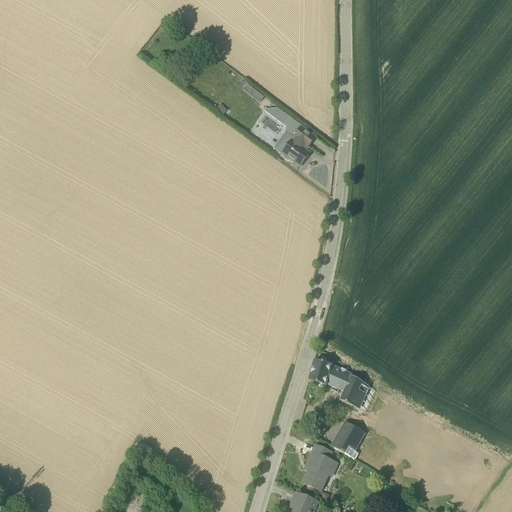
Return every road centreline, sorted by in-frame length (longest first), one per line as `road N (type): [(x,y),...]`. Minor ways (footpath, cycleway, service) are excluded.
road 1 (tertiary): [(255,511),(317,313),(337,216),(344,0)]
road 2 (residential): [(103,511),(139,439),(213,511)]
